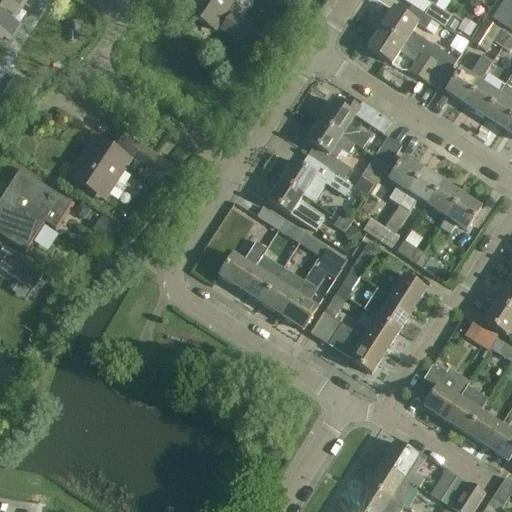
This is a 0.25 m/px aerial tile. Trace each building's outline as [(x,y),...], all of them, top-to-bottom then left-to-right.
[(0,0),(0,38),(1,38),(7,42),(17,26),(11,21),(24,0),(0,0)] [(263,37),(247,27),(226,13),(234,0),(192,0),(184,13),(213,32),(216,28),(253,53),(263,37)] [(423,17),(431,22),(444,30),(444,29),(450,20),(451,19),(435,8),(440,0),(418,0),(430,7),(423,17)] [(446,0),(442,11),(465,21),(471,8),(451,0),(446,0)] [(511,0),(504,0),(492,20),(501,27),(511,9),(511,0)] [(379,31),(448,75),(456,63),(411,34),(416,26),(392,11),(379,31)] [(450,20),(444,29),(452,34),(458,25),(450,20)] [(501,49),(509,38),(484,21),(469,43),(486,54),(493,44),(501,49)] [(431,22),(425,32),(432,36),(438,27),(431,22)] [(448,75),(379,31),(366,51),(390,66),(398,54),(414,64),(408,73),(437,92),(448,75)] [(511,39),(509,38),(501,49),(509,55),(511,50),(511,39)] [(482,57),(481,59),(469,77),(459,70),(444,94),(464,107),(480,83),(492,64),(482,57)] [(14,79),(2,98),(23,111),(35,91),(14,79)] [(480,83),(464,107),(483,120),(499,96),(480,83)] [(499,96),(483,120),(502,132),(511,117),(511,92),(505,88),(499,96)] [(354,147),(361,152),(368,141),(347,128),(359,110),(345,101),(340,110),(331,104),(318,124),(353,147),(354,147)] [(511,117),(502,132),(511,138),(511,117)] [(318,124),(305,143),(313,148),(307,158),(323,169),(328,172),(335,161),(341,153),(347,157),(353,147),(318,124)] [(117,150),(122,154),(146,169),(141,176),(157,186),(169,168),(123,138),(122,139),(124,140),(117,150)] [(68,178),(84,189),(105,203),(109,196),(117,202),(126,189),(118,183),(131,164),(93,139),(68,178)] [(386,140),(375,157),(373,160),(387,169),(400,149),(386,140)] [(401,159),(390,176),(386,182),(396,189),(387,202),(397,208),(420,172),(401,159)] [(374,187),(375,188),(387,169),(373,160),(354,188),(367,197),(374,187)] [(279,183),(302,198),(313,205),(325,186),(329,189),(344,200),(351,189),(342,183),(327,173),(321,183),(292,164),(279,183)] [(439,184),(420,172),(397,208),(408,215),(416,202),(425,207),(439,184)] [(0,201),(0,237),(0,238),(24,253),(42,225),(56,234),(72,209),(18,173),(0,201)] [(302,198),(279,183),(266,204),(314,235),(323,221),(298,205),(302,198)] [(445,220),(459,197),(439,184),(425,207),(445,220)] [(479,210),(459,197),(445,220),(438,230),(449,237),(456,226),(464,232),(479,210)] [(256,220),(277,233),(283,223),(262,210),(256,220)] [(337,220),(348,227),(352,221),(342,214),(337,220)] [(348,227),(337,220),(332,228),(342,235),(348,227)] [(277,233),(297,246),(303,237),(283,223),(277,233)] [(362,233),(376,242),(382,231),(369,223),(362,233)] [(343,237),(349,247),(362,240),(356,229),(343,237)] [(396,240),(382,231),(376,242),(390,250),(396,240)] [(413,246),(427,255),(435,242),(421,233),(413,246)] [(297,246),(319,260),(325,250),(303,237),(297,246)] [(395,254),(407,262),(416,267),(422,257),(401,243),(395,254)] [(239,292),(265,252),(254,245),(242,265),(231,258),(218,279),(239,292)] [(315,311),(307,306),(316,291),(315,291),(325,275),(334,281),(346,264),(325,250),(319,260),(304,284),(295,298),(294,298),(280,319),(302,332),(315,311)] [(363,252),(349,274),(359,281),(374,259),(363,252)] [(452,274),(461,263),(448,252),(439,263),(452,274)] [(8,255),(0,267),(0,271),(31,292),(41,277),(8,255)] [(261,257),(239,292),(260,306),(282,270),(261,257)] [(396,278),(404,267),(389,258),(382,269),(396,278)] [(282,270),(260,306),(280,319),(294,298),(295,298),(304,284),(282,270)] [(349,274),(335,295),(346,302),(359,281),(349,274)] [(402,278),(389,300),(411,314),(424,292),(402,278)] [(475,303),(486,285),(473,278),(463,296),(475,303)] [(511,287),(507,284),(494,303),(511,314),(511,287)] [(376,291),(362,312),(375,320),(397,334),(411,314),(389,300),(376,291)] [(322,316),(333,323),(346,302),(335,295),(322,316)] [(505,337),(511,326),(511,314),(494,303),(482,322),(505,337)] [(322,316),(320,320),(309,337),(327,348),(327,347),(349,361),(348,363),(370,377),(384,355),(362,341),(333,323),(322,316)] [(384,355),(397,334),(375,320),(362,341),(384,355)] [(475,327),(469,338),(489,351),(496,340),(475,327)] [(489,351),(510,364),(511,361),(511,350),(496,340),(489,351)] [(511,361),(510,364),(511,365),(503,379),(511,384),(511,361)] [(443,422),(457,401),(457,402),(466,388),(468,384),(448,371),(445,375),(431,367),(416,391),(429,399),(422,409),(443,422)] [(457,401),(443,422),(465,436),(479,415),(478,415),(486,401),(466,388),(457,402),(457,401)] [(485,449),(500,429),(479,415),(465,436),(485,449)] [(485,449),(507,463),(511,455),(511,436),(500,429),(485,449)] [(394,445),(380,467),(411,487),(412,485),(419,489),(423,482),(415,476),(423,464),(394,445)] [(411,487),(380,467),(367,488),(388,501),(389,500),(399,506),(411,487)] [(468,487),(456,480),(441,504),(447,508),(446,509),(450,511),(475,511),(485,497),(468,486),(468,487)] [(511,485),(505,481),(492,501),(487,508),(494,511),(497,511),(507,497),(511,499),(511,485)] [(367,488),(354,509),(359,511),(400,511),(402,510),(388,501),(367,488)]
